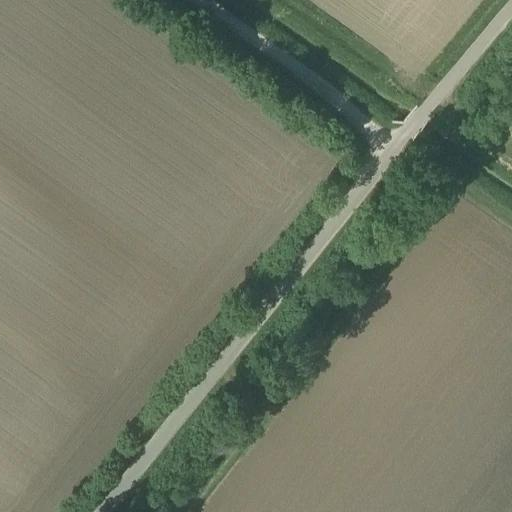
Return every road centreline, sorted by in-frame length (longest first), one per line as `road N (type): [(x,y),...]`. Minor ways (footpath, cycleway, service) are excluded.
road 1 (unclassified): [(97,511),(511,5)]
road 2 (track): [(191,0),(398,147)]
